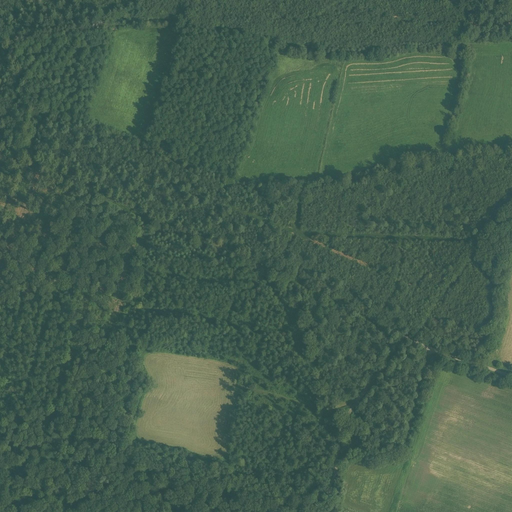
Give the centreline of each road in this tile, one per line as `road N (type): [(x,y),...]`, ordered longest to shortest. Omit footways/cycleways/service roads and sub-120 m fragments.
road 1 (track): [(0,143),(117,209),(405,339)]
road 2 (track): [(511,376),(405,339),(340,424),(330,485),(298,511)]
